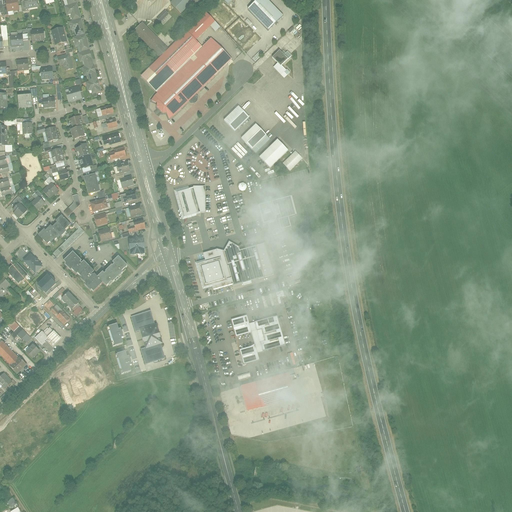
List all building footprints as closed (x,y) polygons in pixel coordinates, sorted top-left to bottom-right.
[(17,0),(5,0),(7,12),(19,11),(17,0)] [(37,8),(36,0),(24,0),(25,9),(37,8)] [(76,0),(66,0),(68,5),(64,6),(67,15),(71,14),(73,21),(69,22),(71,30),(75,29),(77,37),(73,38),(76,47),(79,46),(81,53),(78,54),(80,62),(84,61),(85,66),(82,67),(84,76),(87,76),(89,81),(86,82),(88,91),(91,90),(92,94),(101,92),(76,0)] [(175,0),(171,4),(181,14),(193,2),(190,0),(175,0)] [(283,16),(266,0),(257,0),(248,9),(269,30),(283,16)] [(165,10),(157,18),(163,25),(171,16),(165,10)] [(159,59),(141,76),(156,92),(202,47),(196,41),(215,23),(206,13),(168,51),(142,24),(133,33),(159,59)] [(294,26),(288,31),(294,37),(299,32),(294,26)] [(62,28),(51,31),(55,46),(66,43),(62,28)] [(45,41),(44,29),(30,31),(31,43),(45,41)] [(22,35),(10,37),(11,48),(23,47),(22,35)] [(156,92),(149,99),(170,120),(232,60),(211,38),(202,47),(156,92)] [(279,51),(272,58),(281,66),(291,56),(287,52),(284,55),(279,51)] [(70,54),(57,57),(60,66),(64,65),(66,72),(75,69),(70,54)] [(29,71),(28,60),(17,61),(18,72),(29,71)] [(52,68),(41,69),(41,80),(53,79),(52,68)] [(65,91),(68,103),(82,99),(78,87),(65,91)] [(31,95),(18,96),(19,110),(32,109),(31,95)] [(56,108),(56,99),(43,100),(44,109),(56,108)] [(114,113),(112,106),(101,109),(103,116),(114,113)] [(233,106),(224,115),(225,117),(235,108),(233,106)] [(238,107),(225,120),(235,131),(249,118),(238,107)] [(79,117),(69,120),(72,130),(70,130),(74,141),(83,138),(79,127),(82,126),(79,117)] [(118,127),(115,120),(106,122),(109,129),(118,127)] [(32,124),(22,124),(23,135),(32,134),(32,124)] [(255,125),(242,138),(253,149),(266,136),(255,125)] [(7,127),(0,127),(0,145),(8,145),(7,127)] [(58,140),(54,128),(45,131),(48,142),(58,140)] [(121,142),(118,134),(103,138),(104,145),(109,144),(110,145),(121,142)] [(278,140),(260,156),(271,167),(288,151),(278,140)] [(93,166),(86,145),(75,148),(81,169),(93,166)] [(127,156),(124,147),(114,150),(114,153),(110,154),(112,161),(127,156)] [(59,150),(50,152),(53,165),(63,162),(59,150)] [(295,152),(283,164),(290,172),(303,159),(295,152)] [(0,173),(2,181),(0,181),(0,190),(2,197),(14,194),(9,179),(7,173),(10,172),(7,165),(8,164),(6,156),(0,157),(0,173)] [(130,171),(128,162),(117,165),(119,174),(130,171)] [(70,179),(68,169),(58,172),(60,181),(70,179)] [(95,174),(84,177),(88,195),(100,192),(95,174)] [(134,185),(131,176),(120,180),(123,189),(134,185)] [(52,183),(42,191),(49,198),(58,190),(52,183)] [(192,191),(178,195),(184,218),(199,214),(204,214),(203,188),(193,188),(192,191)] [(136,199),(134,193),(126,195),(126,197),(123,198),(125,202),(136,199)] [(64,213),(69,217),(83,203),(75,195),(72,198),(76,201),(64,213)] [(45,204),(38,197),(32,203),(39,210),(45,204)] [(279,221),(281,230),(291,227),(288,218),(297,216),(292,197),(259,206),(264,225),(279,221)] [(106,199),(90,203),(93,213),(108,209),(106,199)] [(17,211),(14,214),(19,220),(27,213),(17,202),(12,206),(17,211)] [(115,203),(116,211),(123,210),(122,202),(115,203)] [(142,215),(139,205),(128,208),(131,218),(142,215)] [(105,214),(94,217),(96,227),(108,224),(105,214)] [(44,230),(38,236),(48,245),(53,240),(54,241),(59,236),(61,238),(67,233),(65,231),(71,226),(62,216),(56,222),(57,224),(52,228),(51,227),(45,232),(44,230)] [(145,229),(143,221),(133,223),(134,227),(128,228),(129,233),(136,232),(136,231),(145,229)] [(79,229),(53,253),(57,258),(75,242),(77,244),(87,235),(76,223),(74,224),(79,229)] [(110,229),(98,232),(100,241),(112,238),(110,229)] [(144,240),(128,241),(129,250),(130,250),(130,257),(146,256),(145,249),(144,249),(144,240)] [(207,262),(199,265),(205,285),(211,283),(213,289),(233,283),(234,286),(273,275),(265,244),(240,251),(239,248),(230,243),(225,252),(218,250),(205,254),(207,262)] [(82,263),(73,254),(64,263),(66,266),(65,267),(71,273),(72,272),(77,276),(78,275),(82,280),(81,281),(86,286),(85,287),(91,293),(92,292),(94,294),(103,285),(107,289),(112,284),(113,285),(123,275),(122,273),(128,268),(119,259),(113,265),(115,266),(113,268),(112,267),(106,273),(106,274),(104,276),(103,274),(98,279),(94,276),(93,277),(92,276),(95,274),(85,263),(82,266),(81,264),(82,263)] [(44,268),(31,255),(24,262),(37,275),(44,268)] [(17,264),(7,273),(18,285),(28,276),(17,264)] [(55,284),(48,277),(38,287),(46,294),(55,284)] [(3,278),(0,280),(0,293),(9,285),(3,278)] [(269,295),(272,307),(282,304),(280,298),(285,297),(283,291),(269,295)] [(80,305),(69,293),(62,300),(73,311),(80,305)] [(54,308),(50,312),(64,326),(70,320),(62,312),(60,314),(54,308)] [(32,321),(23,330),(28,334),(42,319),(32,309),(26,315),(32,321)] [(152,312),(132,318),(136,333),(142,331),(147,349),(141,350),(146,365),(166,359),(161,345),(163,344),(158,326),(156,327),(152,312)] [(247,316),(232,320),(237,337),(252,333),(255,346),(240,350),(244,365),(259,361),(257,354),(285,346),(277,317),(250,325),(247,316)] [(15,338),(17,336),(22,340),(28,334),(23,330),(14,320),(9,326),(14,332),(11,335),(15,338)] [(117,324),(108,326),(115,346),(123,343),(121,338),(123,337),(121,328),(118,329),(117,324)] [(43,332),(36,339),(42,346),(46,342),(45,341),(47,339),(53,346),(61,340),(50,328),(44,334),(43,332)] [(26,366),(2,341),(0,342),(0,355),(18,374),(26,366)] [(40,352),(33,345),(26,352),(33,359),(40,352)] [(125,351),(116,353),(123,373),(131,370),(129,365),(132,364),(129,355),(126,356),(125,351)] [(0,383),(5,389),(11,384),(1,373),(0,373),(0,383)] [(296,397),(289,373),(240,387),(247,411),(296,397)] [(7,502),(11,508),(17,504),(12,498),(7,502)]
